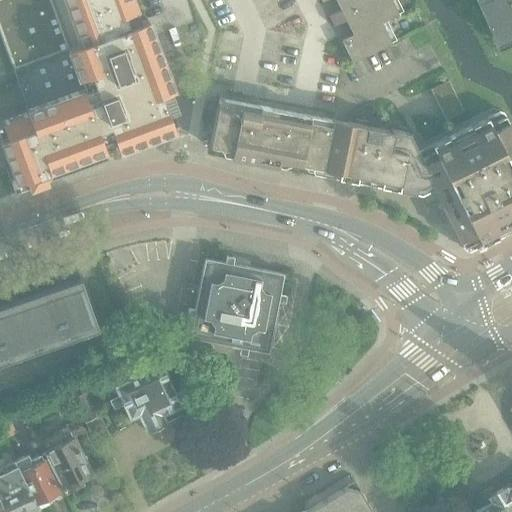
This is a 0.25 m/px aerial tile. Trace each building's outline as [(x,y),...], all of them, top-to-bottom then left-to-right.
[(0,0),(0,34),(13,69),(13,70),(13,71),(17,70),(31,107),(29,108),(27,109),(26,109),(27,113),(1,122),(6,136),(0,137),(0,139),(6,155),(9,165),(5,167),(8,177),(15,194),(34,187),(66,176),(108,160),(104,150),(101,141),(112,136),(117,149),(119,149),(133,143),(144,140),(171,129),(173,129),(163,102),(160,93),(172,89),(161,59),(157,48),(153,36),(152,33),(147,19),(140,22),(134,6),(131,0),(0,0)] [(320,0),(321,1),(323,0),(335,0),(340,10),(329,15),(334,26),(344,20),(351,31),(352,34),(341,40),(352,62),(391,43),(381,21),(397,14),(390,0),(320,0)] [(511,0),(482,0),(502,44),(511,39),(511,0)] [(231,151),(240,108),(218,103),(209,146),(231,151)] [(276,160),(286,111),(259,106),(258,111),(263,112),(254,162),(277,167),(278,160),(276,160)] [(263,112),(258,111),(240,108),(231,151),(230,158),(254,162),(263,112)] [(300,164),(309,115),(286,111),(276,160),(278,160),(300,164)] [(511,130),(505,116),(503,112),(499,111),(417,151),(433,188),(465,250),(468,251),(511,229),(511,130)] [(324,169),(334,119),(331,119),(331,120),(309,115),(300,164),(324,169)] [(433,188),(417,151),(408,133),(391,129),(390,130),(334,119),(324,169),(338,173),(337,178),(420,194),(433,188)] [(267,352),(277,302),(277,301),(284,302),(285,295),(279,293),(283,273),(232,263),(233,257),(226,255),(224,262),(204,258),(194,309),(187,307),(186,315),(193,316),(189,336),(216,342),(217,335),(229,337),(228,344),(240,346),(238,353),(245,354),(247,348),(267,352)] [(0,362),(97,329),(81,284),(0,312),(0,362)] [(180,405),(160,364),(114,386),(118,395),(108,400),(113,411),(124,406),(130,417),(138,413),(147,431),(166,422),(182,414),(183,412),(179,405),(180,405)] [(95,415),(85,393),(74,398),(84,421),(95,415)] [(84,431),(79,419),(67,424),(73,437),(84,431)] [(17,432),(11,421),(0,427),(6,438),(17,432)] [(91,475),(67,425),(53,432),(54,434),(38,441),(63,489),(65,488),(67,492),(82,484),(80,480),(91,475)] [(108,453),(101,442),(94,446),(100,457),(108,453)] [(59,492),(41,455),(30,460),(28,456),(13,463),(34,504),(35,504),(40,505),(40,506),(46,502),(48,497),(59,492)] [(34,504),(13,463),(13,462),(5,465),(6,467),(0,469),(0,511),(29,511),(37,508),(35,504),(34,504)] [(372,511),(361,493),(354,482),(303,511),(372,511)] [(511,511),(511,485),(511,486),(511,485),(510,483),(491,494),(494,500),(473,511),(511,511)]
